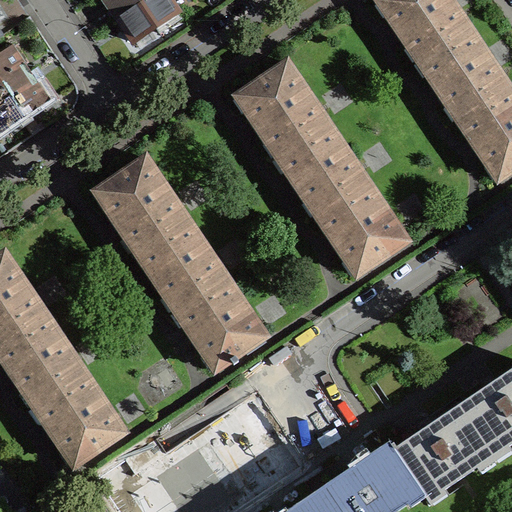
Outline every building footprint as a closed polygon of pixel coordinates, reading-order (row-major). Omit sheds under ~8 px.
[(144,0),(106,0),(107,2),(118,18),(144,0)] [(156,28),(160,33),(182,18),(169,0),(144,0),(118,18),(123,25),(135,43),(156,28)] [(453,12),(444,0),(382,0),(392,15),(388,18),(397,31),(408,47),(412,45),(422,59),(469,28),(457,10),(453,12)] [(422,59),(432,74),(428,77),(437,90),(448,106),(452,103),(462,118),(509,86),(497,69),(493,71),(477,48),(481,45),(469,28),(422,59)] [(0,94),(30,74),(24,65),(28,62),(22,53),(17,45),(12,48),(11,47),(0,54),(0,94)] [(267,143),(271,140),(281,154),(328,123),(316,105),(312,108),(296,84),(300,82),(287,63),(240,94),(251,110),(247,113),(256,127),(267,143)] [(47,100),(52,97),(46,88),(40,80),(36,83),(30,74),(0,94),(0,128),(2,132),(48,101),(47,100)] [(511,91),(509,86),(462,118),(471,132),(467,135),(476,149),(487,165),(491,162),(502,178),(511,171),(511,91)] [(310,198),(320,213),(367,181),(355,164),(351,166),(336,143),(340,140),(328,123),(281,154),(291,169),(286,172),(295,185),(306,201),(310,198)] [(186,218),(174,200),(171,202),(155,179),(159,177),(146,158),(99,189),(110,205),(106,208),(115,222),(125,238),(130,235),(139,249),(186,218)] [(379,199),(367,181),(320,213),(330,227),(326,230),(335,244),(346,260),(350,257),(361,273),(408,241),(395,222),(391,225),(375,202),(379,199)] [(179,308),(226,277),(214,259),(210,261),(195,238),(198,236),(186,218),(139,249),(149,264),(145,267),(154,281),(165,296),(169,294),(179,308)] [(0,256),(0,343),(45,313),(33,295),(29,298),(14,275),(17,272),(5,253),(0,256)] [(236,357),(266,337),(253,318),(250,320),(234,297),(238,294),(226,277),(179,308),(189,323),(185,326),(194,339),(205,354),(209,352),(220,368),(231,360),(234,365),(239,362),(236,357)] [(0,347),(8,359),(4,362),(13,376),(24,392),(28,389),(38,403),(85,372),(73,354),(69,356),(54,333),(57,331),(45,313),(0,343),(0,347)] [(511,369),(475,394),(458,405),(491,454),(506,443),(508,447),(511,443),(511,369)] [(47,418),(43,421),(52,434),(63,450),(67,447),(78,463),(125,432),(112,413),(109,415),(93,392),(97,389),(85,372),(38,403),(47,418)] [(491,454),(458,405),(411,437),(396,447),(394,443),(391,444),(424,492),(427,497),(442,486),(444,490),(477,467),(475,464),(491,454)] [(391,444),(390,442),(338,477),(319,490),(334,511),(394,511),(424,492),(391,444)] [(334,511),(319,490),(286,511),(334,511)]
